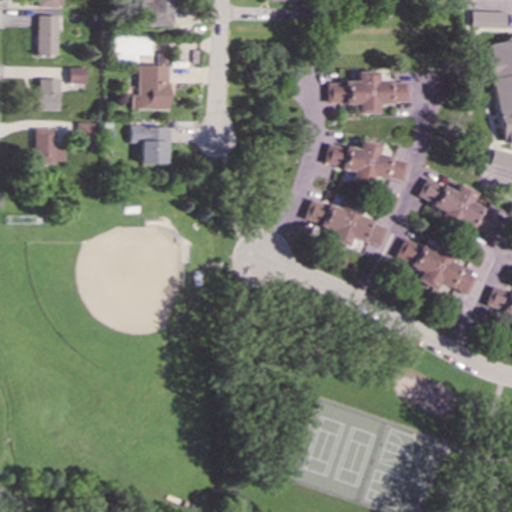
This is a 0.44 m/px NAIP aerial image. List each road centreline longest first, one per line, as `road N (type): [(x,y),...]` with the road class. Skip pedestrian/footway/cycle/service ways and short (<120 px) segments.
road 1 (residential): [(511,379),(266,261)]
road 2 (residential): [(220,0),(217,141)]
